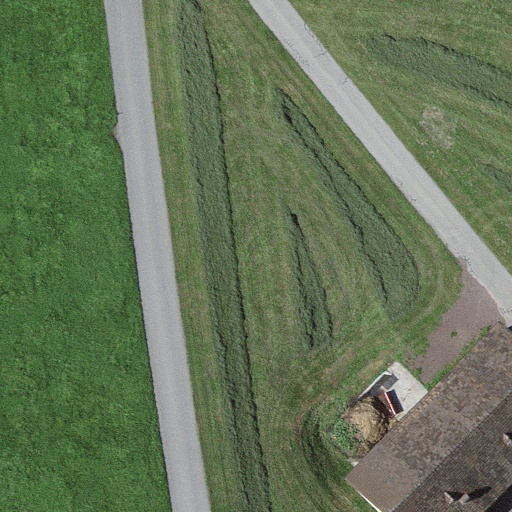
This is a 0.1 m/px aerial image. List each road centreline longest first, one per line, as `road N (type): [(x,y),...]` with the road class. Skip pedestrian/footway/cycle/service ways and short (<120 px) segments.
road 1 (residential): [(125,0),(154,281),(189,511)]
road 2 (residential): [(269,0),(511,302)]
